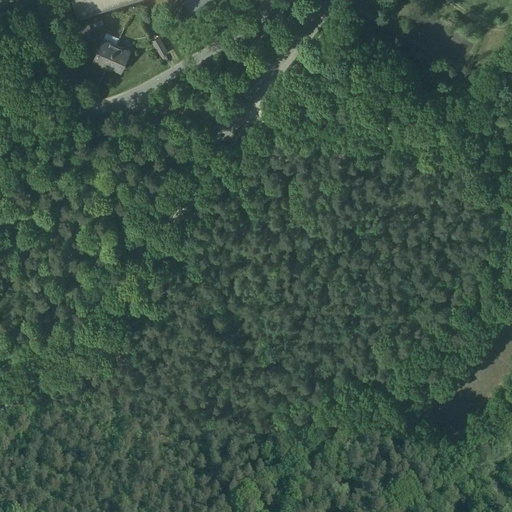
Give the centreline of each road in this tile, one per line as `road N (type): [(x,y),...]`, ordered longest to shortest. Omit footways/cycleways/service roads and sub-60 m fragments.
road 1 (tertiary): [(0,420),(239,116)]
road 2 (track): [(511,135),(254,116)]
road 3 (unclassified): [(285,0),(112,104)]
road 4 (tertiary): [(333,0),(239,116)]
road 5 (unclassified): [(239,116),(112,104)]
road 6 (unclassified): [(80,115),(42,0)]
